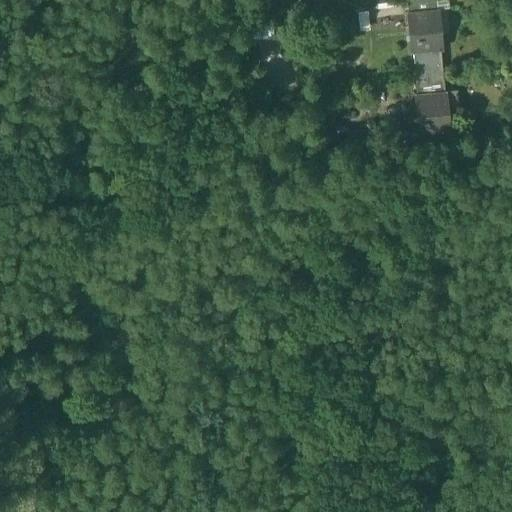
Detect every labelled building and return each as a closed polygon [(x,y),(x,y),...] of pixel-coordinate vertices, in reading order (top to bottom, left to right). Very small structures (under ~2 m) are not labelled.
[(406,0),(407,11),(436,8),(435,0),(406,0)] [(407,11),(411,52),(412,52),(440,49),(439,35),(433,36),(431,11),(437,11),(436,8),(407,11)] [(412,52),(414,72),(442,70),(440,49),(412,52)] [(444,90),(442,70),(414,72),(416,93),(444,90)] [(455,89),(444,90),(446,118),(457,117),(455,89)] [(415,93),(419,134),(448,131),(446,118),(444,90),(416,93),(415,93)]
